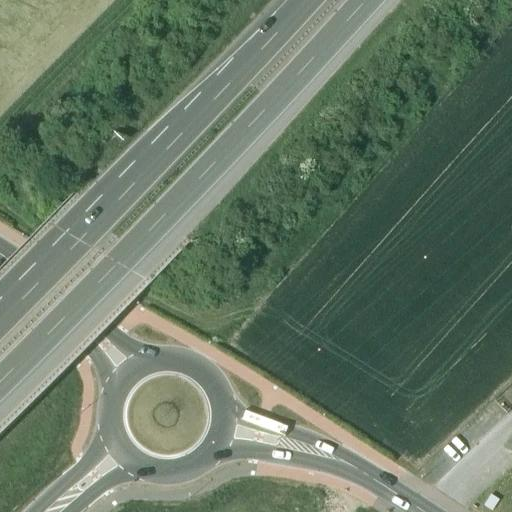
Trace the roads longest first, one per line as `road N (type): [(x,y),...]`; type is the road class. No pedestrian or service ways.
road 1 (motorway): [(0,383),(382,0)]
road 2 (motorway): [(316,0),(0,322)]
road 3 (track): [(213,338),(0,217)]
road 4 (track): [(0,173),(145,0)]
road 5 (tertiary): [(420,511),(334,461),(222,426)]
road 6 (tertiary): [(128,371),(0,250)]
road 7 (tertiary): [(222,426),(219,397),(200,370),(170,358),(128,371)]
road 8 (tertiary): [(118,452),(146,471),(172,474),(208,455),(222,426)]
